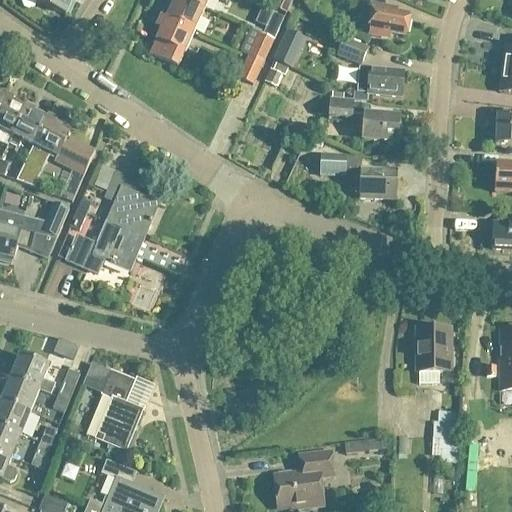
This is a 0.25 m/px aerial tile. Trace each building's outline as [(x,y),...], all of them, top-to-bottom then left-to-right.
[(71,0),(33,0),(33,3),(65,16),(71,0)] [(193,32),(204,9),(183,0),(175,0),(166,19),(193,32)] [(183,0),(204,9),(207,0),(214,0),(224,4),(225,0),(183,0)] [(285,15),(291,0),(276,0),(272,9),(285,15)] [(404,37),(408,17),(395,15),(396,11),(369,6),(367,14),(371,15),(368,34),(389,38),(390,34),(404,37)] [(193,32),(166,19),(161,17),(155,28),(161,30),(155,42),(149,56),(176,69),(183,55),(193,32)] [(272,42),(278,30),(269,26),(263,37),(272,42)] [(274,64),(288,70),(302,39),(288,32),(274,64)] [(262,64),(272,42),(263,37),(258,35),(248,57),(262,64)] [(359,65),(366,49),(343,40),(336,56),(359,65)] [(511,47),(504,47),(501,70),(511,71),(511,47)] [(251,87),(262,64),(248,57),(237,80),(251,87)] [(276,65),(273,71),(283,77),(285,78),(288,71),(276,65)] [(277,89),(283,77),(273,71),(270,70),(264,83),(277,89)] [(365,96),(400,98),(402,73),(369,70),(363,70),(361,95),(365,96)] [(511,71),(501,70),(498,94),(511,95),(511,71)] [(353,93),(353,101),(365,102),(365,96),(361,95),(357,95),(357,94),(353,93)] [(350,121),(352,102),(341,101),(342,95),(331,94),(330,100),(329,100),(327,119),(350,121)] [(0,132),(11,138),(27,106),(26,106),(24,110),(12,104),(14,100),(6,96),(0,107),(0,132)] [(32,149),(48,117),(27,106),(11,138),(7,146),(17,150),(21,143),(32,149)] [(396,145),(398,119),(358,115),(358,121),(362,121),(360,142),(396,145)] [(94,152),(67,139),(71,131),(55,124),(56,121),(48,117),(32,149),(15,182),(34,189),(35,188),(32,187),(49,154),(57,158),(56,159),(57,159),(58,158),(72,165),(70,170),(83,177),(94,152)] [(511,118),(497,117),(496,145),(511,146),(511,118)] [(280,153),(274,169),(284,173),(290,157),(280,153)] [(320,157),(319,178),(347,179),(348,158),(320,157)] [(0,177),(3,179),(8,166),(0,162),(0,177)] [(511,165),(495,165),(493,194),(511,194),(511,165)] [(394,201),(395,172),(354,170),(354,183),(359,184),(358,200),(394,201)] [(150,222),(157,206),(132,195),(137,184),(114,174),(103,200),(114,205),(106,224),(142,240),(149,225),(150,225),(151,222),(150,222)] [(81,201),(77,211),(86,215),(91,204),(81,201)] [(441,207),(447,222),(461,216),(455,201),(441,207)] [(55,240),(67,211),(56,207),(43,235),(55,240)] [(78,233),(86,215),(77,211),(69,229),(78,233)] [(0,262),(10,265),(11,263),(12,263),(15,248),(29,252),(36,222),(0,213),(0,262)] [(511,219),(508,220),(508,226),(492,225),(490,251),(511,251),(511,219)] [(86,220),(81,233),(92,237),(97,224),(86,220)] [(128,274),(142,240),(106,224),(96,247),(75,238),(65,263),(96,276),(102,263),(110,266),(109,267),(112,268),(113,267),(128,274)] [(438,385),(438,373),(450,373),(450,329),(416,329),(416,373),(419,373),(419,385),(438,385)] [(511,392),(511,329),(499,329),(499,392),(511,392)] [(42,382),(47,369),(18,358),(9,381),(38,392),(49,397),(53,387),(42,382)] [(486,366),(486,378),(496,378),(496,366),(486,366)] [(67,403),(78,377),(67,373),(56,399),(67,403)] [(87,434),(86,437),(109,447),(124,453),(141,412),(123,405),(133,383),(110,374),(101,396),(102,397),(87,434)] [(0,403),(28,415),(38,392),(9,381),(0,402),(0,403)] [(63,414),(67,403),(56,399),(52,410),(63,414)] [(0,429),(19,437),(28,415),(0,403),(0,429)] [(433,423),(431,457),(438,458),(438,468),(459,469),(461,426),(455,425),(456,414),(437,413),(437,424),(433,423)] [(46,427),(43,433),(38,445),(49,449),(56,431),(46,427)] [(0,455),(10,460),(19,437),(0,429),(0,455)] [(381,440),(345,444),(346,456),(382,452),(381,440)] [(65,443),(62,451),(76,457),(79,448),(65,443)] [(44,460),(49,449),(38,445),(34,456),(44,460)] [(109,447),(106,455),(121,462),(124,453),(109,447)] [(335,479),(332,453),(299,457),(301,475),(274,478),(277,511),(287,511),(290,511),(307,511),(325,510),(322,481),(335,479)] [(7,467),(10,460),(0,455),(0,482),(1,483),(1,481),(9,484),(14,482),(17,475),(15,470),(7,467)] [(155,511),(161,500),(129,487),(135,474),(105,462),(100,475),(120,483),(113,501),(108,499),(104,507),(93,502),(88,511),(155,511)] [(63,511),(67,504),(44,495),(37,511),(38,511),(63,511)]
